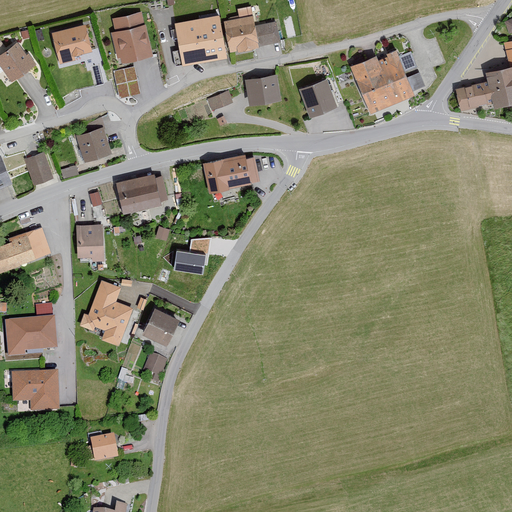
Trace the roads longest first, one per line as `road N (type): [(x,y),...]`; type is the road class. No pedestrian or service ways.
road 1 (residential): [(489,19),(439,14),(183,76),(127,115),(136,165)]
road 2 (unclassified): [(146,511),(169,373),(300,144)]
road 3 (residential): [(65,186),(70,403)]
road 4 (unclassified): [(136,165),(209,147),(300,144)]
road 5 (unclassified): [(300,144),(430,119)]
